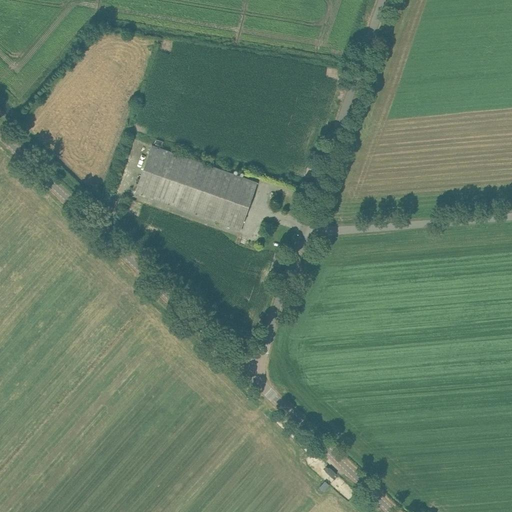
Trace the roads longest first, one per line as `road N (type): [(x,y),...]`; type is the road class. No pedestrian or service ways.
road 1 (tertiary): [(250,373),(0,133)]
road 2 (unclassified): [(298,232),(379,0)]
road 3 (unclassified): [(298,232),(511,214)]
road 4 (tertiary): [(396,511),(250,373)]
road 5 (unclassified): [(250,373),(298,232)]
